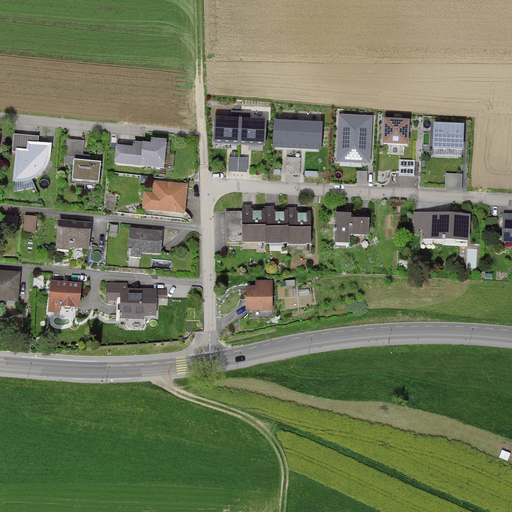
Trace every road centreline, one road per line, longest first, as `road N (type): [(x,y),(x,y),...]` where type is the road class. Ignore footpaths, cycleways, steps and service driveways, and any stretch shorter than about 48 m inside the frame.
road 1 (residential): [(511,198),(220,185),(209,193),(208,228)]
road 2 (secondary): [(511,336),(368,333),(211,362)]
road 3 (track): [(160,368),(176,391),(242,414),(267,432),(285,469),(281,511)]
road 4 (secondary): [(211,362),(111,370),(0,364)]
road 5 (residential): [(0,265),(209,283)]
road 6 (residential): [(0,209),(208,228)]
road 7 (residential): [(0,117),(202,134)]
road 8 (track): [(195,0),(209,193)]
